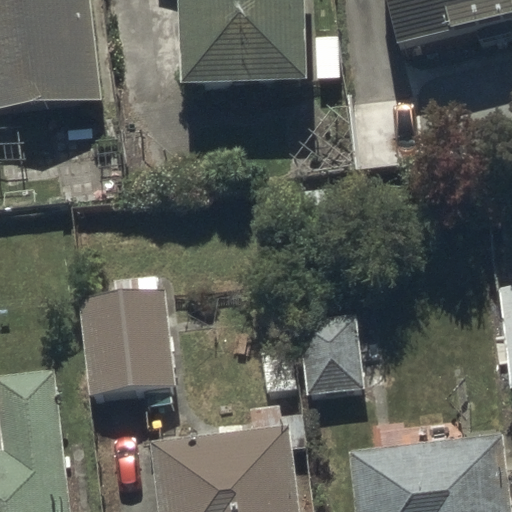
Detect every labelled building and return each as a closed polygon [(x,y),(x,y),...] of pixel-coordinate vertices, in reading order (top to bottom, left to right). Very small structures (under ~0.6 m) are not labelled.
[(90,0),(0,0),(0,115),(102,104),(90,0)] [(308,114),(304,0),(181,0),(180,114),(308,114)] [(511,0),(382,0),(400,75),(511,49),(511,0)] [(418,100),(348,107),(358,188),(426,181),(418,100)] [(89,316),(100,411),(182,401),(170,300),(159,301),(157,289),(118,293),(120,312),(89,316)] [(511,299),(502,301),(511,379),(511,299)] [(363,328),(305,334),(314,412),(371,406),(363,328)] [(74,511),(61,392),(1,399),(9,471),(0,472),(0,511),(74,511)] [(304,511),(297,445),(157,461),(163,511),(304,511)] [(511,511),(511,454),(511,449),(356,468),(361,511),(511,511)]
